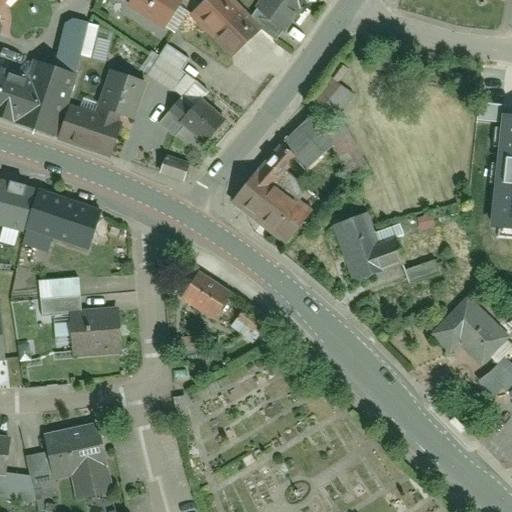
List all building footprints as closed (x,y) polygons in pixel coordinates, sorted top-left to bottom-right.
[(181,0),(126,0),(121,7),(163,35),(184,2),(181,0)] [(219,0),(204,0),(186,22),(226,55),(250,26),(219,0)] [(275,30),(290,8),(296,12),(304,0),(257,0),(249,13),(275,30)] [(68,23),(55,50),(78,61),(91,34),(68,23)] [(165,51),(145,78),(168,95),(188,68),(165,51)] [(373,53),(372,74),(395,75),(395,54),(373,53)] [(30,64),(26,79),(0,70),(0,122),(51,139),(73,75),(30,64)] [(335,86),(316,114),(331,124),(350,97),(335,86)] [(185,87),(160,118),(194,145),(219,115),(185,87)] [(66,103),(52,142),(104,161),(119,122),(66,103)] [(511,116),(504,116),(492,229),(511,231),(511,116)] [(339,127),(321,138),(345,181),(363,171),(339,127)] [(307,213),(273,189),(291,164),(275,153),(258,177),(254,174),(227,211),(281,250),(307,213)] [(183,182),(189,163),(165,157),(160,174),(183,182)] [(0,227),(22,234),(35,190),(2,181),(0,187),(0,227)] [(38,196),(26,230),(83,251),(95,216),(38,196)] [(423,251),(377,264),(366,223),(329,233),(343,285),(371,278),(375,292),(430,277),(423,251)] [(229,294),(197,272),(178,301),(210,323),(229,294)] [(38,281),(38,304),(75,303),(75,280),(38,281)] [(507,340),(465,299),(431,334),(450,353),(459,344),(482,366),(507,340)] [(64,318),(65,358),(115,356),(114,316),(64,318)] [(72,478),(75,502),(98,499),(95,474),(104,473),(98,431),(21,442),(26,484),(72,478)]
